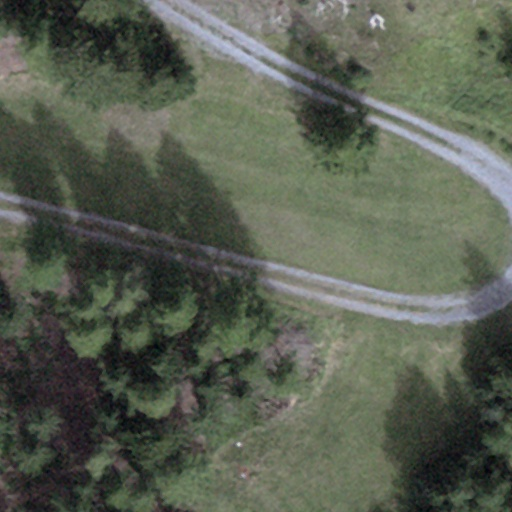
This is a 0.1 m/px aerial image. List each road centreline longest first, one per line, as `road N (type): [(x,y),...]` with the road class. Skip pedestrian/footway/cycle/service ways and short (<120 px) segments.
road 1 (track): [(0,225),(390,304),(511,293)]
road 2 (track): [(511,187),(509,178),(398,126),(275,79),(170,23),(144,0)]
